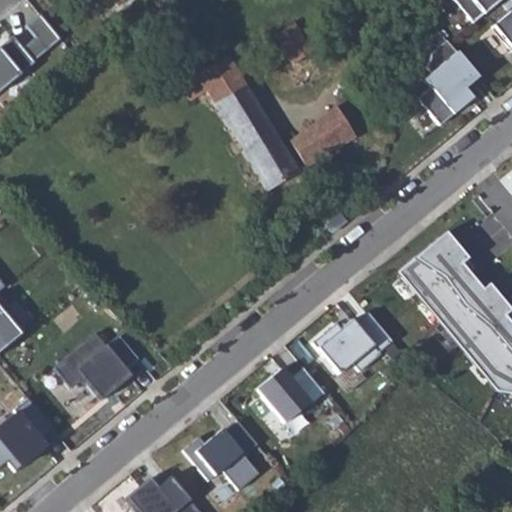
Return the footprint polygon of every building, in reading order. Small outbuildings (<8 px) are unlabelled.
[(449,0),(470,24),(499,0),(449,0)] [(511,9),(490,28),(511,53),(511,9)] [(0,46),(0,90),(59,41),(38,15),(24,27),(34,39),(20,50),(11,38),(0,46)] [(291,22),(270,36),(291,68),(313,52),(291,22)] [(475,79),(442,40),(427,52),(425,69),(429,74),(421,80),(428,89),(415,100),(437,127),(469,100),(461,90),(475,79)] [(194,74),(178,85),(189,102),(204,94),(266,192),(296,173),(227,55),(194,74)] [(335,109),(314,123),(331,150),(352,135),(335,109)] [(314,123),(288,142),(303,168),(331,150),(314,123)] [(511,397),(511,320),(442,236),(398,273),(496,395),(511,397)] [(0,299),(0,350),(15,338),(2,321),(12,313),(0,299)] [(390,341),(366,313),(353,324),(349,320),(339,328),(334,323),(310,343),(337,374),(350,363),(357,372),(378,355),(376,353),(390,341)] [(94,333),(52,368),(69,389),(77,382),(85,383),(100,400),(130,376),(94,333)] [(396,351),(390,343),(382,349),(389,357),(396,351)] [(324,394),(301,367),(288,378),(280,368),(254,390),(283,424),(308,402),(310,405),(324,394)] [(53,429),(27,398),(12,409),(15,412),(0,424),(0,466),(6,462),(14,471),(44,446),(40,440),(53,429)] [(255,444),(236,421),(222,432),(220,429),(203,444),(197,437),(181,450),(207,481),(220,470),(236,491),(257,474),(242,456),(255,444)] [(197,511),(169,477),(155,488),(146,495),(138,486),(123,498),(134,511),(197,511)] [(147,478),(138,486),(146,495),(155,488),(147,478)]
